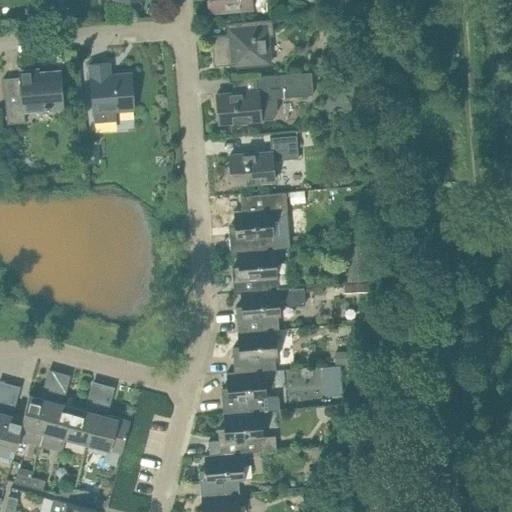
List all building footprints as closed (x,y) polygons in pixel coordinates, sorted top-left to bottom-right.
[(208,0),(209,12),(251,8),(249,0),(208,0)] [(270,19),(232,22),(233,34),(211,36),(214,65),(235,64),(236,66),(269,63),(266,36),(272,36),(270,19)] [(89,64),(93,112),(94,122),(116,120),(115,110),(134,109),(131,73),(109,75),(108,63),(89,64)] [(63,106),(60,70),(39,71),(39,68),(19,70),(21,86),(5,87),(4,77),(3,77),(7,124),(26,123),(25,110),(63,106)] [(277,110),(276,98),(280,98),(279,96),(313,93),(311,71),(256,76),(258,90),(216,93),(219,123),(260,119),(273,117),(277,110)] [(229,154),(232,184),(273,181),(272,161),(297,158),(295,135),(270,137),(271,151),(229,154)] [(89,148),(86,151),(87,156),(90,159),(94,158),(97,155),(97,150),(93,148),(89,148)] [(231,253),(238,252),(275,249),(272,216),(283,215),(287,211),(286,192),(240,196),(242,210),(234,210),(234,212),(235,212),(236,226),(229,227),(231,253)] [(362,246),(343,247),(345,279),(365,278),(362,246)] [(278,289),(275,249),(238,252),(240,266),(232,267),(234,293),(242,292),(278,289)] [(366,281),(342,283),(343,292),(367,290),(366,281)] [(280,316),(278,299),(286,298),(286,301),(288,304),(290,306),(305,304),(304,287),(278,289),(242,292),(243,306),(235,307),(238,333),(239,333),(275,330),(275,331),(278,330),(277,316),(280,316)] [(276,356),(275,331),(275,330),(239,333),(240,347),(232,347),(234,372),(234,373),(263,371),(275,370),(274,356),(276,356)] [(340,365),(324,366),(325,394),(341,393),(340,365)] [(265,395),(263,371),(234,373),(234,372),(226,372),(226,374),(228,374),(229,388),(221,389),(223,414),(225,414),(261,411),(261,412),(264,412),(264,410),(280,410),(279,394),(265,395)] [(40,445),(54,391),(47,389),(44,398),(29,393),(23,417),(20,425),(21,425),(18,440),(40,445)] [(65,437),(74,405),(59,401),(61,393),(54,391),(40,445),(62,451),(66,437),(65,437)] [(87,443),(98,403),(91,401),(89,410),(74,405),(65,437),(66,437),(87,443)] [(20,425),(23,417),(8,413),(11,404),(4,402),(0,415),(0,443),(16,448),(18,440),(21,425),(20,425)] [(121,452),(130,421),(103,413),(105,404),(98,403),(87,443),(121,452)] [(327,407),(324,410),(325,414),(328,416),(332,416),(334,413),(334,409),(331,406),(327,407)] [(263,439),(261,412),(261,411),(225,414),(226,428),(218,429),(219,440),(208,441),(209,454),(220,454),(220,455),(242,453),(242,454),(275,451),(274,438),(263,439)] [(244,480),(242,454),(242,453),(220,455),(220,454),(209,454),(204,454),(204,456),(206,456),(207,470),(199,471),(201,497),(202,497),(238,493),(237,480),(244,480)] [(28,486),(31,477),(16,473),(14,482),(28,486)] [(318,474),(306,475),(307,485),(318,485),(318,474)] [(42,490),(45,480),(31,477),(28,486),(42,490)] [(72,498),(75,488),(61,485),(58,494),(72,498)] [(86,501),(89,492),(75,488),(72,498),(86,501)] [(239,511),(238,493),(202,497),(204,511),(196,511),(239,511)] [(12,511),(13,511),(18,498),(9,496),(5,510),(12,511)] [(49,511),(95,511),(96,510),(54,498),(49,511)]
